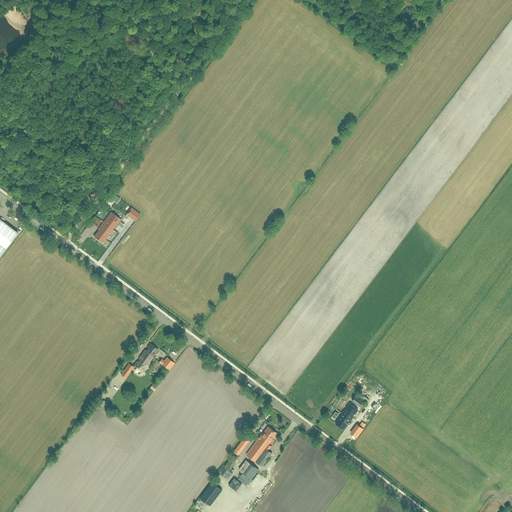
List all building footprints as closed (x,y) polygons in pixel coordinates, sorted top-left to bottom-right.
[(133,217),(137,212),(132,208),(128,213),(133,217)] [(111,212),(103,222),(112,228),(114,226),(115,226),(117,223),(116,223),(117,222),(118,222),(120,219),(111,212)] [(101,222),(94,217),(90,222),(97,227),(101,222)] [(0,254),(17,232),(0,219),(0,254)] [(102,243),(113,229),(112,228),(103,222),(97,229),(98,230),(93,237),(102,243)] [(137,361),(134,365),(142,371),(147,365),(150,362),(149,362),(158,349),(150,343),(147,346),(148,347),(146,350),(145,349),(138,358),(139,359),(137,361)] [(173,362),(167,357),(162,364),(168,369),(173,362)] [(125,377),(133,367),(129,363),(121,374),(125,377)] [(362,396),(358,393),(356,396),(356,395),(352,401),(359,406),(362,408),(366,403),(362,401),(363,401),(360,399),(362,396)] [(358,410),(349,403),(346,408),(347,409),(345,411),(344,411),(342,413),(350,420),(353,416),(352,415),(354,413),(355,414),(358,410)] [(343,429),(350,420),(342,413),(335,423),(343,429)] [(358,424),(353,430),(351,433),(357,437),(359,434),(363,428),(358,424)] [(272,439),(276,433),(268,426),(263,434),(262,433),(246,454),(262,466),(272,453),(268,450),(271,446),(269,444),(272,439)] [(442,426),(438,428),(443,435),(447,433),(442,426)] [(251,437),(247,434),(234,451),(239,454),(251,437)] [(229,471),(232,467),(231,466),(237,458),(233,455),(223,467),(220,472),(228,479),(232,474),(229,471)] [(249,482),(258,469),(246,460),(239,469),(243,472),(238,479),(246,485),(248,482),(249,482)] [(234,478),(229,485),(236,490),(241,483),(234,478)] [(210,506),(222,490),(212,482),(200,498),(210,506)]
